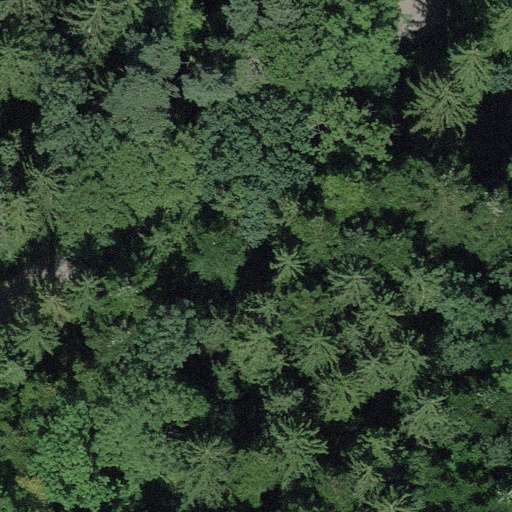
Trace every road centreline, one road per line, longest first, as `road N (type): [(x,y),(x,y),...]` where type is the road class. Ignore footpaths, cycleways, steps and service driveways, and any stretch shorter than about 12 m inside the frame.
road 1 (unclassified): [(0,332),(460,0)]
road 2 (track): [(298,117),(511,199)]
